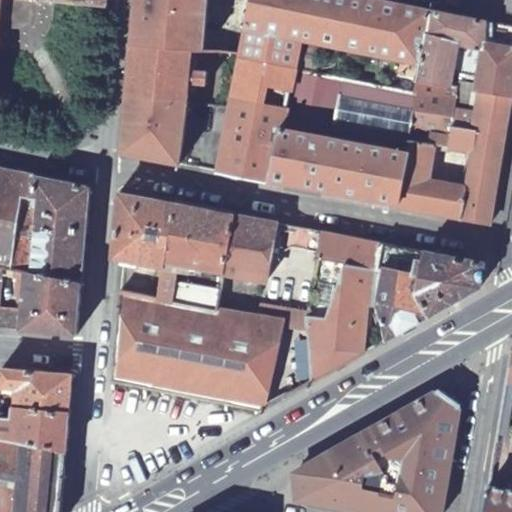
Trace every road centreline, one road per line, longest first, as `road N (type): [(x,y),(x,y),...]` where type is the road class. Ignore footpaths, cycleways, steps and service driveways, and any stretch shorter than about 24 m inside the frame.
road 1 (residential): [(108,170),(497,244)]
road 2 (secondary): [(209,477),(496,315)]
road 3 (residential): [(465,511),(496,315)]
road 4 (residential): [(93,357),(108,170)]
road 5 (residential): [(108,170),(121,0)]
road 6 (residential): [(82,511),(93,357)]
